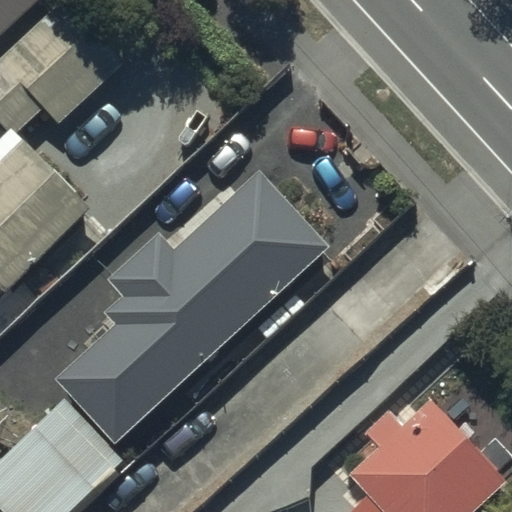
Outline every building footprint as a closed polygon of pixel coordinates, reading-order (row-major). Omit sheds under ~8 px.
[(0,0),(0,25),(27,0),(0,0)] [(70,35),(36,2),(0,37),(0,287),(88,200),(13,125),(39,99),(59,118),(130,46),(94,10),(70,35)] [(56,381),(116,446),(333,247),(262,170),(174,250),(159,234),(109,281),(123,296),(104,314),(115,327),(56,381)] [(367,511),(490,511),(511,491),(511,489),(435,410),(407,437),(395,424),(371,447),(383,459),(353,488),(372,508),(367,511)] [(0,477),(0,511),(83,511),(127,471),(69,411),(0,477)]
